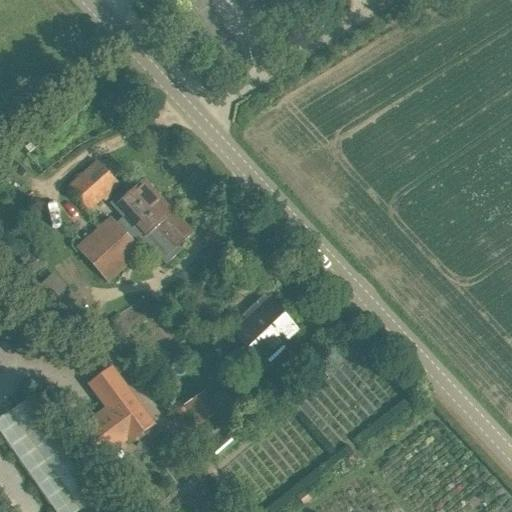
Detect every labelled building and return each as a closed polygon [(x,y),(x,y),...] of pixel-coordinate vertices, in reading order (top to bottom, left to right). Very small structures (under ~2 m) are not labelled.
[(95,162),(66,188),(89,213),(118,187),(95,162)] [(111,220),(78,251),(92,266),(162,199),(142,178),(126,194),(122,190),(111,201),(124,215),(115,224),(111,220)] [(162,199),(92,266),(107,281),(139,250),(136,246),(146,236),(169,261),(180,250),(177,247),(193,231),(162,199)] [(267,302),(231,337),(261,367),(297,332),(267,302)] [(107,411),(79,431),(100,459),(129,437),(127,435),(147,420),(109,371),(88,387),(107,411)] [(207,394),(185,407),(195,424),(217,411),(207,394)] [(29,403),(0,423),(0,434),(55,511),(81,511),(99,500),(29,403)] [(232,419),(203,445),(214,457),(243,430),(232,419)] [(221,450),(233,468),(251,456),(240,438),(221,450)] [(304,490),(293,498),(300,507),(311,499),(304,490)]
